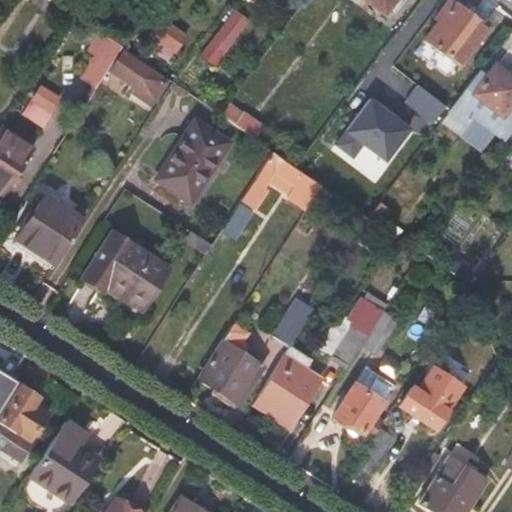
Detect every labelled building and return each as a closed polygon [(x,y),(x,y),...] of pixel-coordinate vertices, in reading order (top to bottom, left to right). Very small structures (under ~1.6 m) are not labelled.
[(79,1),(76,0),(54,0),(72,12),(79,1)] [(363,0),(384,15),(395,0),(363,0)] [(457,66),(484,29),(450,4),(423,40),(457,66)] [(235,9),(199,56),(214,66),(249,20),(235,9)] [(159,19),(148,36),(173,54),(185,38),(159,19)] [(79,76),(95,88),(107,70),(120,50),(122,47),(105,35),(79,76)] [(165,81),(120,50),(107,70),(133,89),(130,94),(149,106),(165,81)] [(511,112),(511,77),(492,62),(484,74),(481,78),(473,72),(445,109),(466,125),(472,117),(495,134),(511,112)] [(481,78),(484,74),(476,68),(473,72),(481,78)] [(39,84),(28,101),(50,115),(60,98),(39,84)] [(403,100),(431,121),(443,105),(415,84),(403,100)] [(382,160),(407,127),(367,98),(332,143),(349,156),(359,143),(382,160)] [(228,103),(220,114),(270,150),(278,139),(262,128),(264,126),(243,111),(242,113),(228,103)] [(511,129),(511,112),(495,134),(504,141),(511,129)] [(189,202),(228,143),(192,120),(153,179),(189,202)] [(4,149),(0,146),(0,198),(1,199),(32,150),(11,137),(4,149)] [(285,197),(304,210),(319,186),(291,166),(271,151),(241,198),(251,204),(272,174),(291,187),(285,197)] [(13,241),(52,266),(82,220),(43,196),(13,241)] [(392,211),(377,201),(364,217),(369,221),(396,240),(401,232),(386,220),(392,211)] [(339,222),(359,237),(369,221),(364,217),(349,207),(339,222)] [(141,310),(167,268),(110,231),(78,280),(100,293),(105,287),(141,310)] [(328,356),(345,367),(359,346),(382,310),(359,296),(344,320),(349,323),(328,356)] [(270,337),(287,348),(312,309),(295,297),(270,337)] [(397,320),(382,310),(359,346),(374,355),(397,320)] [(244,334),(230,324),(194,379),(235,405),(259,368),(233,351),(244,334)] [(318,378),(282,354),(250,404),(287,428),(318,378)] [(433,431),(446,410),(462,385),(430,364),(414,389),(410,386),(397,407),(433,431)] [(364,368),(353,385),(380,403),(392,385),(364,368)] [(0,402),(11,387),(0,379),(0,402)] [(374,414),(381,404),(380,403),(353,385),(350,383),(331,414),(361,434),(374,414)] [(19,389),(0,416),(0,451),(19,464),(33,442),(29,439),(45,415),(33,407),(37,400),(19,389)] [(382,419),(374,414),(361,434),(369,440),(382,419)] [(75,435),(61,426),(29,475),(66,498),(91,458),(69,444),(75,435)] [(365,486),(394,440),(378,429),(348,475),(365,486)] [(438,456),(433,453),(420,472),(427,476),(438,456)] [(475,511),(467,507),(485,480),(461,466),(452,479),(449,485),(435,476),(434,475),(416,502),(430,511),(475,511)] [(439,471),(435,476),(449,485),(452,479),(439,471)] [(205,511),(177,493),(164,511),(205,511)] [(131,511),(112,500),(103,511),(131,511)]
